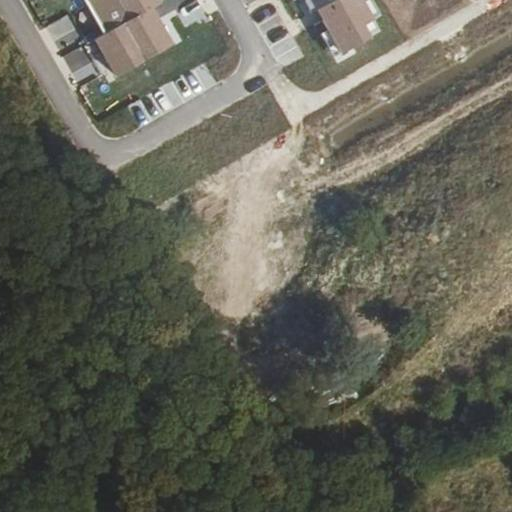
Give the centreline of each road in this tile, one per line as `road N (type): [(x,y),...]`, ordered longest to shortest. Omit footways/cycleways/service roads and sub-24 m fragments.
road 1 (residential): [(226,0),(257,55),(246,78),(113,154),(87,139),(6,0)]
road 2 (track): [(312,511),(104,154)]
